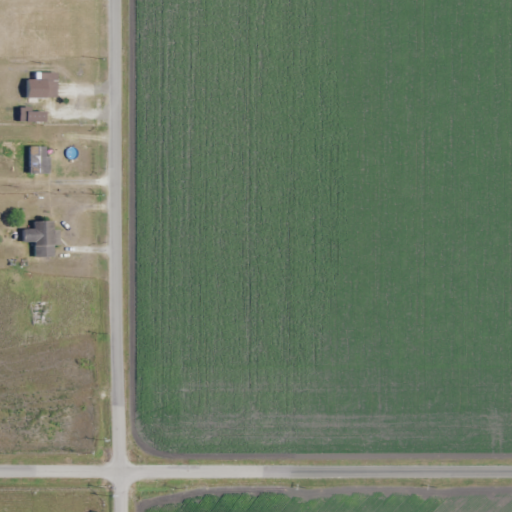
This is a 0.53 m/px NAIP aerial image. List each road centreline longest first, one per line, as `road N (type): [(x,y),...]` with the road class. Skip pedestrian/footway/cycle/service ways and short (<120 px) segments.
road 1 (residential): [(511,471),(0,472)]
road 2 (residential): [(123,0),(123,511)]
